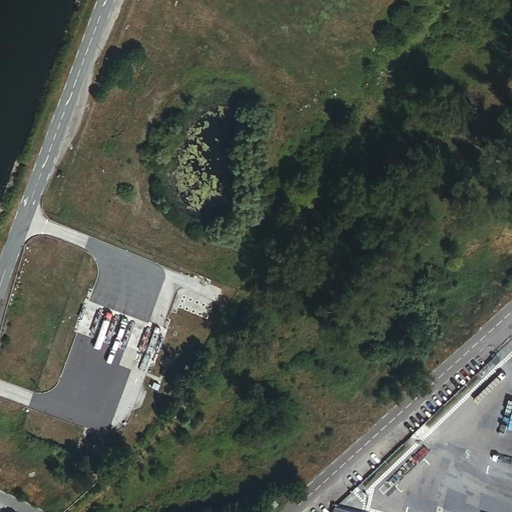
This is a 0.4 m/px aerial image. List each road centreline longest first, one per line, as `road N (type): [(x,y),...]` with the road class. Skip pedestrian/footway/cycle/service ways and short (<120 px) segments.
road 1 (tertiary): [(107,0),(0,280)]
road 2 (unclassified): [(511,313),(295,511)]
